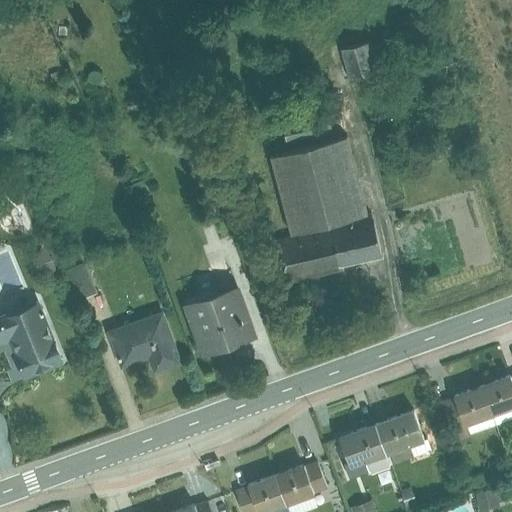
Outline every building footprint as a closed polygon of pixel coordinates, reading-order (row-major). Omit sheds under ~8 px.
[(372,40),(340,50),(349,80),(381,70),(372,40)] [(332,134),(328,113),(310,116),(311,122),(283,127),(286,143),(332,134)] [(29,130),(21,116),(7,123),(15,138),(29,130)] [(339,264),(381,255),(346,137),(314,146),(339,264)] [(340,270),(339,264),(314,146),(270,156),(291,238),(282,240),(291,281),(340,270)] [(41,252),(32,256),(42,280),(59,273),(56,266),(60,264),(49,238),(39,242),(41,247),(40,248),(41,252)] [(78,244),(56,252),(76,301),(98,292),(78,244)] [(202,353),(254,335),(237,285),(186,303),(202,353)] [(25,376),(61,362),(52,337),(54,336),(39,301),(0,315),(0,351),(7,349),(14,367),(20,365),(25,376)] [(155,370),(180,361),(161,311),(109,329),(122,365),(149,356),(155,370)] [(511,376),(511,377),(510,375),(482,385),(496,423),(511,417),(511,376)] [(496,423),(482,385),(454,396),(454,397),(442,402),(456,440),(471,435),(470,433),(496,423)] [(391,464),(432,450),(427,437),(424,438),(413,410),(376,423),(391,464)] [(391,464),(376,423),(339,437),(344,449),(340,451),(349,478),(368,472),(372,473),(389,466),(391,464)] [(301,511),(317,506),(313,493),(327,488),(318,461),(304,466),(304,464),(276,474),(289,511),(301,511)] [(289,511),(276,474),(248,485),(248,486),(236,491),(243,511),(289,511)] [(511,488),(511,487),(511,482),(475,491),(480,511),(499,507),(498,503),(504,501),(501,490),(511,488)] [(406,508),(418,504),(411,487),(400,491),(406,508)] [(376,511),(372,499),(349,506),(351,511),(376,511)] [(212,511),(208,501),(195,505),(195,504),(172,511),(212,511)]
